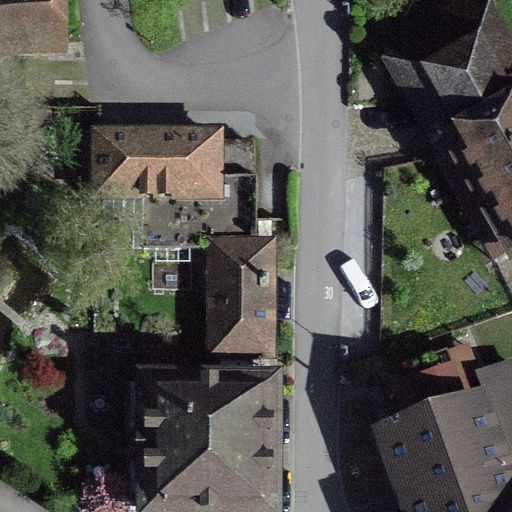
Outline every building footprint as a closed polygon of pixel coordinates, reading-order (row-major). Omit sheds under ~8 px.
[(0,0),(0,64),(81,56),(75,0),(0,0)] [(496,276),(511,268),(511,33),(495,2),(384,61),(437,157),(496,276)] [(211,208),(214,138),(93,134),(90,204),(211,208)] [(212,369),(133,370),(133,511),(271,511),(271,368),(270,249),(211,249),(212,369)] [(482,382),(507,445),(511,443),(511,380),(502,356),(468,370),(474,385),(482,382)] [(400,511),(511,511),(511,457),(507,445),(482,382),(474,385),(368,427),(400,511)]
